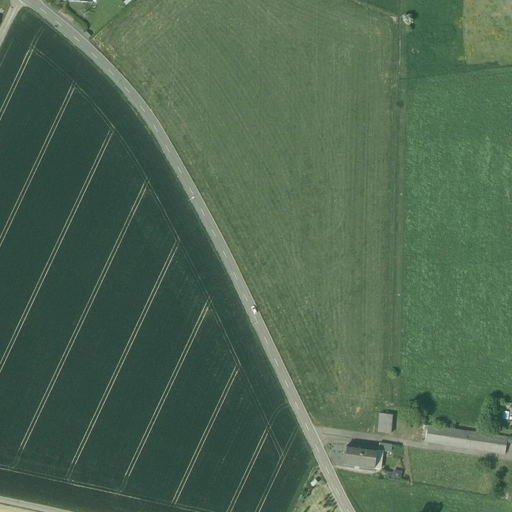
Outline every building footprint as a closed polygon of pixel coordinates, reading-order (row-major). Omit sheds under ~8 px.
[(380,414),(377,433),(391,435),(393,416),(380,414)] [(507,438),(427,425),(425,442),(504,455),(507,438)] [(391,445),(379,444),(378,451),(390,453),(391,445)] [(375,449),(347,445),(344,465),(372,469),(375,449)] [(401,474),(386,471),(384,478),(400,481),(401,474)]
